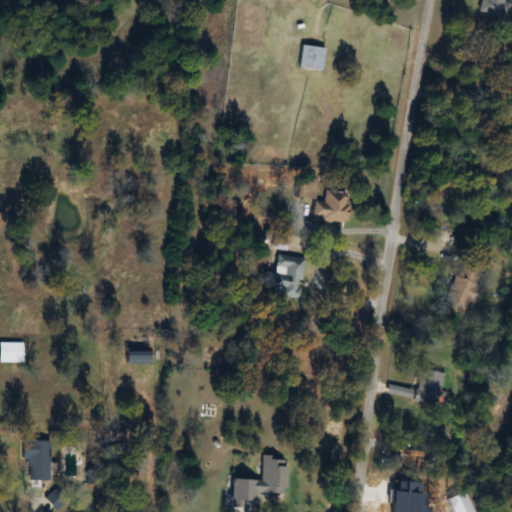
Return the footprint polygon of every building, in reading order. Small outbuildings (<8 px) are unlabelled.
[(478,0),(476,13),(505,20),(509,0),(478,0)] [(318,73),(322,50),(298,45),(294,69),(318,73)] [(309,221),(343,222),(343,193),(321,192),(321,203),(309,203),(309,221)] [(303,261),(275,255),(267,296),(296,301),(303,261)] [(478,267),(458,261),(442,310),(467,318),(477,288),(472,286),(478,267)] [(147,348),(121,348),(121,365),(147,365),(147,348)] [(410,404),(432,408),(437,373),(415,370),(410,404)] [(25,458),(25,482),(53,482),(53,463),(48,463),(48,441),(21,442),(21,458),(25,458)] [(282,457),(258,456),(258,482),(226,481),(225,510),(237,510),(237,503),(252,503),(252,495),(281,496),(282,457)]
